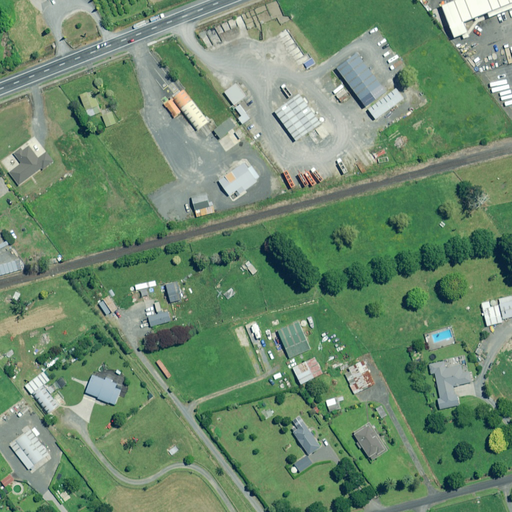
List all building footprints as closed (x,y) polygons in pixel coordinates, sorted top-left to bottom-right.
[(511,0),(454,0),(442,5),(454,37),(470,31),(465,20),(511,1),(511,0)] [(380,85),(357,52),(337,66),(360,99),(380,85)] [(315,64),(312,59),(305,63),(308,68),(315,64)] [(227,80),(224,75),(219,79),(222,84),(227,80)] [(246,97),(237,84),(225,92),(234,105),(246,97)] [(342,103),(350,96),(344,88),(335,96),(342,103)] [(404,99),(396,89),(369,109),(376,120),(404,99)] [(173,99),(183,111),(198,130),(209,122),(184,90),(173,99)] [(102,112),(93,92),(81,97),(89,117),(102,112)] [(319,123),(298,94),(272,112),(292,141),(319,123)] [(183,111),(173,99),(165,105),(175,117),(183,111)] [(251,110),(245,101),(236,108),(242,116),(239,118),(243,124),(250,119),(246,113),(251,110)] [(117,123),(112,112),(103,116),(107,127),(117,123)] [(236,127),(230,119),(215,131),(221,139),(236,127)] [(93,159),(73,131),(55,144),(75,171),(93,159)] [(39,158),(30,146),(23,151),(22,149),(14,154),(21,164),(10,173),(20,186),(42,169),(43,170),(54,162),(47,152),(39,158)] [(254,179),(242,162),(216,180),(228,198),(254,179)] [(210,207),(206,194),(192,198),(198,217),(215,213),(213,206),(210,207)] [(15,242),(10,229),(3,232),(8,245),(15,242)] [(252,263),(247,266),(253,275),(258,271),(252,263)] [(182,300),(177,282),(167,285),(171,303),(182,300)] [(500,305),(503,320),(511,318),(511,321),(511,320),(511,296),(499,299),(501,305),(500,305)] [(503,320),(500,305),(491,308),(489,302),(482,303),(488,326),(503,322),(503,320)] [(172,321),(169,311),(149,316),(151,327),(172,321)] [(310,350),(299,323),(279,331),(291,361),(299,358),(298,355),(310,350)] [(323,374),(315,358),(293,368),(301,385),(323,374)] [(446,369),(445,362),(430,365),(432,374),(435,373),(441,398),(438,399),(440,410),(459,405),(457,395),(456,395),(454,386),(472,382),(470,372),(463,373),(462,366),(446,369)] [(363,367),(361,363),(349,368),(350,371),(345,373),(355,394),(376,384),(366,365),(363,367)] [(49,414),(59,406),(43,386),(51,380),(44,372),(25,386),(32,394),(33,393),(49,414)] [(117,384),(94,376),(87,393),(99,397),(98,399),(115,405),(121,390),(116,388),(117,384)] [(67,384),(62,378),(57,382),(61,389),(67,384)] [(57,389),(54,384),(48,389),(51,394),(57,389)] [(337,398),(327,401),(330,411),(340,408),(337,398)] [(274,415),(269,408),(262,412),(266,419),(274,415)] [(388,451),(370,423),(354,434),(359,442),(357,443),(360,449),(363,447),(372,461),(388,451)] [(321,448),(305,424),(293,432),(310,456),(321,448)] [(49,454),(28,426),(22,430),(25,434),(10,445),(29,470),(49,454)] [(313,464),(307,455),(294,464),(301,472),(313,464)] [(15,481),(10,475),(2,481),(6,487),(15,481)]
